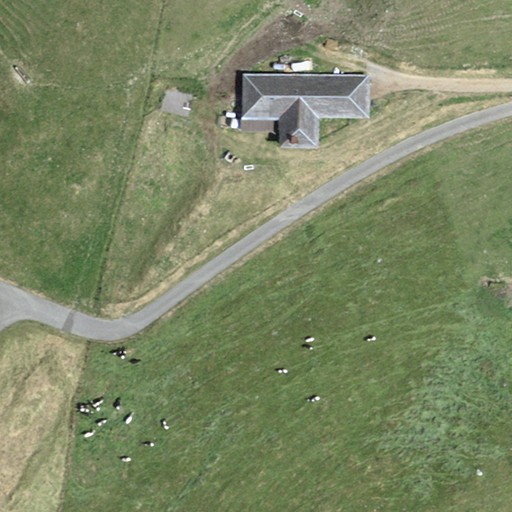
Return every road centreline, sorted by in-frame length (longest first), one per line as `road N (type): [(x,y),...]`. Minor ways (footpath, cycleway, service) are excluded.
road 1 (unclassified): [(0,294),(105,329),(139,320),(369,168),(511,110)]
road 2 (track): [(383,82),(511,86)]
